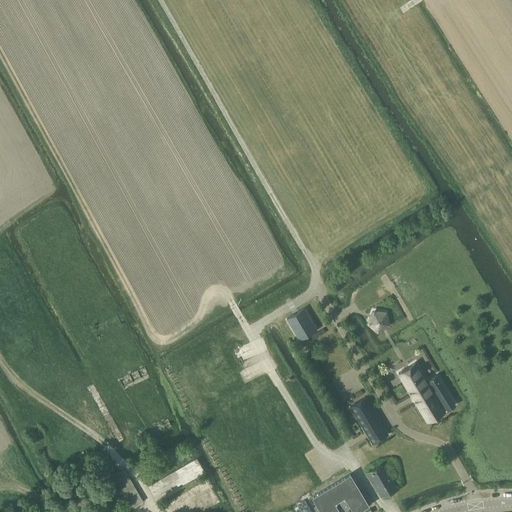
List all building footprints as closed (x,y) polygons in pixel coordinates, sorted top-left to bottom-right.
[(287,318),(296,333),(299,339),(317,329),(304,308),(296,313),(287,318)] [(434,392),(431,387),(416,362),(399,372),(428,421),(445,411),(434,392)] [(433,386),(431,387),(434,392),(436,391),(447,408),(455,403),(437,374),(429,379),(433,386)] [(366,396),(351,405),(373,442),(388,433),(366,396)] [(366,472),(370,480),(371,479),(380,495),(396,487),(386,468),(383,463),(366,472)] [(111,478),(127,506),(131,504),(133,508),(144,502),(126,470),(111,478)] [(317,503),(313,505),(317,511),(340,511),(343,510),(344,511),(348,511),(350,511),(348,508),(351,506),(355,511),(357,510),(358,511),(366,507),(365,505),(368,504),(356,484),(358,483),(353,475),(351,476),(350,474),(313,496),(317,503)]
